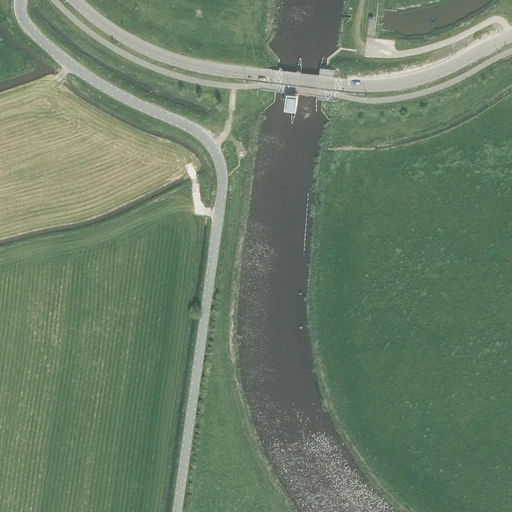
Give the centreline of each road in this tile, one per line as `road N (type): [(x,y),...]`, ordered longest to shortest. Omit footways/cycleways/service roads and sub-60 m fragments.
road 1 (tertiary): [(176,511),(222,186),(219,159),(200,133),(69,64),(24,23),(19,0)]
road 2 (secondary): [(511,35),(438,73),(347,86),(183,63),(122,36),(75,0)]
road 3 (residential): [(490,466),(430,322)]
road 4 (residential): [(430,322),(392,195)]
road 5 (residential): [(392,195),(511,158)]
